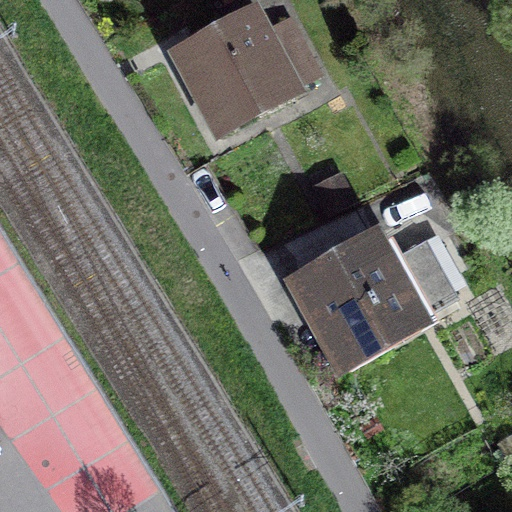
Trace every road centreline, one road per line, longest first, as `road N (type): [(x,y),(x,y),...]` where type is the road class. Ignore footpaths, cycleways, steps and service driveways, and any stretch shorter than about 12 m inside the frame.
road 1 (residential): [(44,0),(351,511)]
road 2 (residential): [(0,311),(63,424)]
